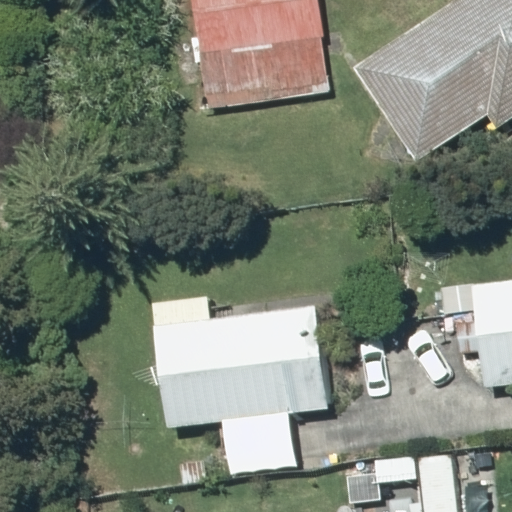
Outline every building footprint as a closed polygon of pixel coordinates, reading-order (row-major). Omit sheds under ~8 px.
[(334,95),(321,0),(197,0),(213,111),(334,95)] [(511,0),(467,0),(360,73),(423,166),(494,118),(504,133),(511,126),(511,0)] [(511,284),(479,288),(493,390),(511,387),(511,284)] [(215,300),(159,306),(174,433),(333,414),(321,312),(217,323),(215,300)] [(182,463),(184,479),(204,477),(202,461),(182,463)]
